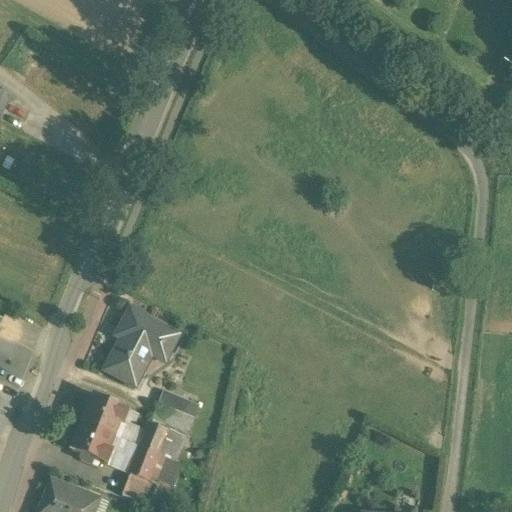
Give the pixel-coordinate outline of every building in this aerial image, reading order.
[(0,118),(9,101),(0,96),(0,118)] [(177,337),(129,312),(114,341),(119,344),(103,374),(133,390),(142,373),(135,369),(146,347),(166,357),(177,337)] [(197,407),(163,393),(158,406),(192,420),(197,407)] [(129,414),(93,399),(82,427),(114,439),(119,426),(124,428),(125,426),(129,414)] [(192,420),(158,406),(152,422),(186,435),(192,420)] [(147,434),(125,426),(124,428),(119,426),(114,439),(141,450),(147,434)] [(114,439),(82,427),(71,454),(107,469),(113,455),(108,453),(114,439)] [(166,432),(150,427),(147,434),(141,450),(156,457),(166,432)] [(181,440),(166,432),(156,457),(172,463),(181,440)] [(141,450),(114,439),(108,453),(113,455),(107,469),(130,478),(141,450)] [(156,457),(141,450),(130,478),(145,484),(146,483),(156,457)] [(172,463),(156,457),(146,483),(158,488),(153,499),(162,503),(169,485),(170,485),(178,466),(172,463)] [(145,484),(130,478),(122,498),(149,509),(153,499),(158,488),(146,483),(145,484)] [(71,492),(51,484),(40,511),(92,511),(95,508),(69,498),(71,492)]
